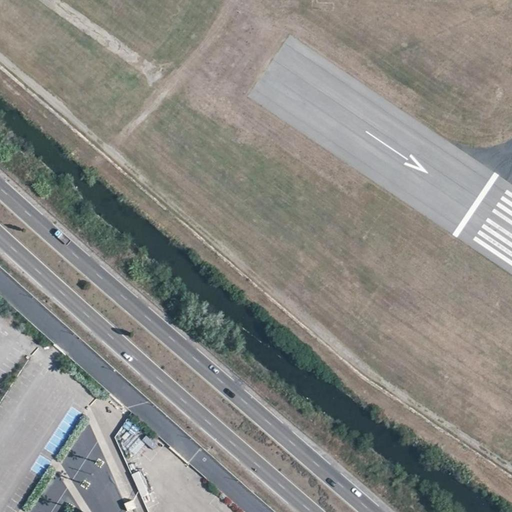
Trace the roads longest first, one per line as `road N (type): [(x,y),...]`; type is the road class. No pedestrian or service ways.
road 1 (trunk): [(371,511),(0,188)]
road 2 (trunk): [(0,238),(311,511)]
